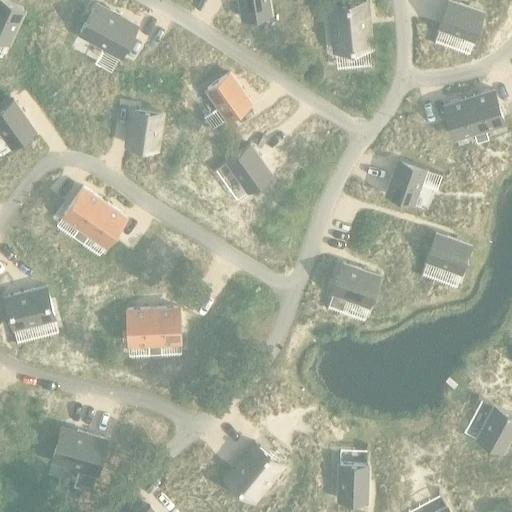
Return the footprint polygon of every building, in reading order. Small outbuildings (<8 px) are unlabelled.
[(4,0),(0,0),(0,38),(7,42),(23,8),(4,0)] [(239,0),(243,18),(270,13),(267,0),(239,0)] [(363,0),(331,3),(335,50),(369,46),(370,46),(365,0),(363,0)] [(440,26),(473,38),(482,12),(449,0),(440,26)] [(110,10),(96,2),(79,33),(120,55),(137,24),(110,10)] [(228,118),(250,102),(235,80),(229,72),(206,88),(227,117),(228,118)] [(493,89),(469,96),(478,128),(481,136),(487,135),(484,126),(503,120),(493,89)] [(469,96),(444,104),(454,135),(473,129),(475,138),(481,136),(478,128),(469,96)] [(34,129),(13,99),(0,108),(0,128),(12,145),(34,129)] [(155,147),(160,111),(133,107),(128,144),(155,147)] [(249,143),(227,159),(227,160),(248,189),(270,174),(264,165),(249,143)] [(387,192),(412,202),(424,168),(424,167),(398,158),(387,192)] [(104,201),(82,186),(63,213),(80,224),(73,234),(78,238),(104,201)] [(106,243),(125,215),(104,201),(78,238),(83,241),(90,231),(106,243)] [(427,259),(460,271),(470,245),(435,232),(426,258),(427,259)] [(333,291),(368,303),(379,275),(352,265),(342,262),(331,290),(333,291)] [(54,315),(46,286),(4,296),(12,326),(13,326),(54,315)] [(155,352),(161,352),(160,340),(180,339),(178,306),(153,307),(155,352)] [(153,307),(127,308),(128,341),(148,341),(149,353),(155,352),(153,307)] [(511,413),(494,404),(494,406),(477,437),(501,450),(511,429),(511,413)] [(61,426),(52,459),(97,473),(106,439),(61,426)] [(282,463),(254,441),(225,478),(253,499),(282,463)] [(366,463),(340,462),(338,499),(366,500),(367,463),(366,463)]
